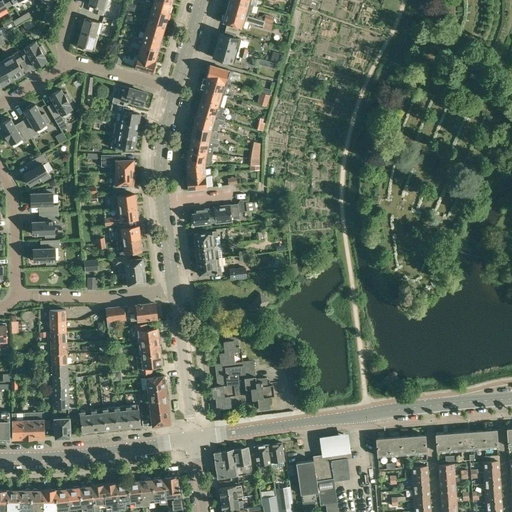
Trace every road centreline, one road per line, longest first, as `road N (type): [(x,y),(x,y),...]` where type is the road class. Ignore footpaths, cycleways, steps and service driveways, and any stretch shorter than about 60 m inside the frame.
road 1 (residential): [(192,438),(0,456)]
road 2 (residential): [(17,295),(99,298),(173,289)]
road 3 (residential): [(192,438),(173,289)]
road 4 (unclassified): [(192,438),(320,420)]
road 5 (residential): [(0,170),(12,194),(17,295)]
